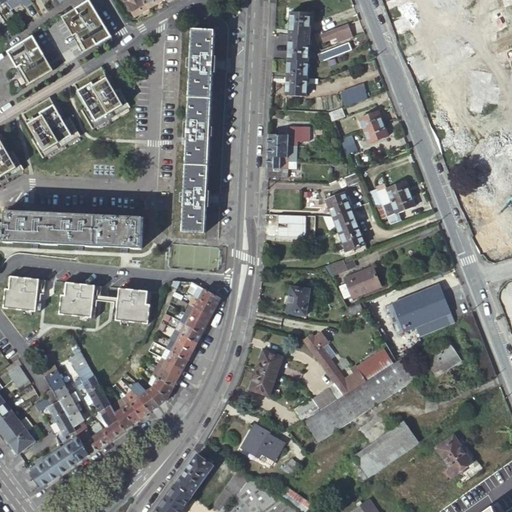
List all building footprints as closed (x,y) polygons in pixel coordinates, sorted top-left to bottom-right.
[(2,0),(5,3),(6,3),(11,10),(22,3),(25,8),(31,3),(29,0),(2,0)] [(112,36),(90,0),(61,18),(83,54),(112,36)] [(134,18),(150,9),(144,0),(124,0),(126,2),(125,3),(134,18)] [(144,0),(150,9),(163,2),(161,0),(144,0)] [(413,42),(428,37),(413,0),(388,0),(386,1),(393,20),(391,21),(397,36),(409,31),(413,42)] [(469,21),(475,7),(462,2),(462,0),(446,0),(442,12),(437,10),(433,21),(454,30),(460,17),(469,21)] [(501,7),(486,12),(490,24),(478,27),(483,44),(492,41),(498,60),(506,57),(509,70),(511,68),(511,35),(510,36),(501,7)] [(291,13),(290,35),(310,37),(311,14),(291,13)] [(350,32),(348,25),(321,35),(324,42),(350,32)] [(214,30),(191,29),(190,58),(188,58),(187,66),(189,67),(190,67),(187,126),(185,126),(184,133),(186,133),(184,192),(181,193),(181,201),(183,202),(182,232),(205,233),(206,207),(209,206),(210,191),(207,190),(213,72),(216,71),(216,56),(213,55),(214,30)] [(290,35),(288,60),(308,62),(310,37),(290,35)] [(54,71),(32,36),(7,52),(28,86),(54,71)] [(405,56),(419,84),(476,56),(468,41),(456,48),(450,37),(436,44),(443,57),(433,63),(429,55),(416,61),(412,53),(405,56)] [(321,62),(335,56),(332,49),(318,55),(321,62)] [(128,50),(118,56),(125,68),(135,63),(128,50)] [(287,78),(307,79),(308,62),(288,60),(287,78)] [(82,111),(93,130),(131,107),(119,89),(115,91),(101,67),(86,77),(86,78),(76,84),(75,83),(74,84),(88,107),(82,111)] [(473,69),(466,110),(482,113),(485,100),(498,103),(501,87),(490,85),(493,73),(473,69)] [(307,97),(307,79),(287,78),(286,96),(307,97)] [(362,86),(340,94),(345,107),(367,99),(362,86)] [(458,154),(473,147),(444,87),(423,98),(425,102),(432,99),(437,110),(430,114),(437,129),(447,124),(452,134),(438,141),(442,150),(454,145),(458,154)] [(32,140),(43,159),(81,136),(70,118),(64,121),(50,98),(49,98),(50,100),(39,106),(38,105),(22,114),(36,138),(32,140)] [(342,109),(329,114),(332,123),(345,118),(342,109)] [(365,131),(382,125),(377,112),(360,119),(365,131)] [(387,137),(382,125),(365,131),(370,144),(387,137)] [(288,136),(269,135),(268,146),(288,147),(289,142),(297,142),(297,137),(305,137),(305,128),(289,128),(288,136)] [(500,147),(487,140),(474,161),(484,167),(488,159),(503,168),(501,171),(511,177),(511,138),(507,135),(500,147)] [(351,136),(340,141),(346,155),(357,151),(351,136)] [(0,183),(24,170),(13,150),(9,153),(0,137),(0,183)] [(288,156),(288,147),(268,146),(268,156),(288,157),(288,156)] [(268,156),(267,178),(286,179),(287,169),(296,170),(296,162),(288,162),(288,157),(268,156)] [(357,175),(345,179),(347,187),(360,182),(357,175)] [(369,196),(374,209),(377,208),(381,206),(409,196),(404,183),(369,196)] [(481,193),(461,203),(468,217),(488,208),(481,193)] [(326,201),(333,219),(351,212),(344,194),(326,201)] [(414,208),(409,196),(381,206),(386,219),(389,228),(401,223),(398,215),(414,208)] [(381,206),(377,208),(381,221),(386,219),(381,206)] [(142,218),(5,211),(5,224),(0,223),(0,239),(3,240),(4,242),(141,248),(142,218)] [(351,212),(333,219),(337,230),(355,223),(351,212)] [(474,238),(480,252),(492,246),(497,256),(511,249),(511,237),(505,241),(494,213),(479,220),(484,233),(474,238)] [(355,223),(337,230),(346,253),(364,246),(355,223)] [(347,272),(343,260),(328,266),(333,277),(347,272)] [(328,266),(323,268),(329,278),(333,277),(328,266)] [(343,279),(345,284),(350,297),(351,300),(380,288),(372,268),(343,279)] [(38,279),(8,276),(4,308),(40,312),(41,302),(35,301),(36,294),(45,295),(47,280),(38,279)] [(88,285),(63,283),(60,315),(96,318),(97,301),(101,301),(101,297),(102,287),(88,285)] [(201,298),(206,289),(192,283),(191,287),(199,291),(196,296),(201,298)] [(350,297),(345,284),(339,287),(343,300),(350,297)] [(439,284),(386,306),(398,335),(415,328),(418,337),(454,322),(450,313),(439,284)] [(212,285),(210,290),(216,293),(219,289),(212,285)] [(291,287),(287,314),(307,317),(311,290),(291,287)] [(149,324),(152,292),(145,291),(120,288),(119,298),(115,298),(115,302),(113,320),(149,324)] [(221,297),(206,289),(201,298),(217,307),(221,297)] [(201,298),(196,296),(191,305),(192,305),(196,307),(201,298)] [(212,315),(217,307),(201,298),(196,307),(212,315)] [(196,307),(192,305),(187,313),(191,316),(196,307)] [(207,324),(212,315),(196,307),(191,316),(207,324)] [(495,377),(470,313),(458,321),(481,383),(495,377)] [(203,332),(207,324),(191,316),(187,324),(203,332)] [(182,333),(187,324),(181,321),(176,330),(177,330),(182,333)] [(198,342),(203,332),(187,324),(182,333),(198,342)] [(193,352),(198,342),(182,333),(180,336),(176,343),(193,352)] [(311,335),(303,341),(335,385),(344,397),(351,392),(342,379),(321,349),(329,343),(321,333),(313,339),(311,335)] [(175,334),(172,340),(176,343),(180,336),(175,334)] [(176,343),(172,340),(167,349),(167,350),(172,352),(176,343)] [(188,361),(193,352),(176,343),(172,352),(188,361)] [(450,345),(426,360),(437,376),(446,370),(445,368),(459,358),(450,345)] [(167,350),(163,359),(167,361),(172,352),(167,350)] [(261,358),(256,370),(276,377),(284,358),(263,350),(259,357),(261,358)] [(167,361),(183,370),(188,361),(172,352),(167,361)] [(391,365),(382,352),(352,371),(362,385),(391,365)] [(89,368),(81,353),(69,359),(78,374),(89,368)] [(362,385),(351,392),(344,397),(337,401),(321,412),(303,424),(317,446),(413,381),(418,378),(404,357),(395,362),(391,365),(362,385)] [(163,359),(158,367),(162,370),(167,361),(163,359)] [(162,370),(178,378),(183,370),(167,361),(162,370)] [(55,364),(43,371),(46,376),(58,370),(55,364)] [(26,375),(20,367),(10,375),(15,381),(26,375)] [(162,370),(158,367),(154,376),(161,380),(174,387),(178,378),(162,370)] [(78,374),(81,379),(92,373),(89,368),(78,374)] [(46,376),(51,385),(62,378),(58,370),(46,376)] [(276,377),(256,370),(252,382),(250,382),(247,389),(268,397),(276,377)] [(78,388),(80,387),(84,385),(85,388),(88,393),(100,386),(99,385),(92,373),(81,379),(76,382),(78,388)] [(32,383),(26,375),(15,381),(22,391),(32,383)] [(153,387),(166,400),(174,387),(161,380),(154,376),(150,383),(153,387)] [(51,385),(53,389),(55,392),(67,386),(62,378),(51,385)] [(344,397),(335,385),(329,389),(337,401),(344,397)] [(55,392),(59,400),(71,394),(67,386),(55,392)] [(100,386),(88,393),(99,412),(111,405),(104,394),(100,386)] [(147,391),(159,405),(166,400),(153,387),(147,391)] [(151,411),(159,405),(147,391),(143,388),(135,393),(138,397),(139,396),(151,411)] [(53,389),(46,393),(53,405),(60,401),(59,400),(55,392),(53,389)] [(321,412),(337,401),(329,389),(313,400),(321,412)] [(77,404),(82,401),(76,391),(71,394),(77,404)] [(126,397),(142,417),(151,411),(139,396),(138,397),(133,392),(126,397)] [(59,400),(60,401),(65,410),(77,404),(71,394),(59,400)] [(119,402),(133,423),(142,417),(126,397),(119,402)] [(48,399),(36,406),(38,409),(40,412),(48,408),(52,406),(48,399)] [(313,400),(312,399),(294,411),(303,424),(321,412),(313,400)] [(0,405),(0,420),(13,411),(6,401),(0,405)] [(69,436),(76,431),(69,418),(65,410),(60,401),(53,405),(52,406),(48,408),(63,435),(69,436)] [(119,420),(125,429),(133,423),(119,402),(112,407),(114,412),(119,420)] [(77,404),(65,410),(69,418),(81,412),(77,404)] [(102,418),(114,412),(112,407),(111,405),(99,412),(102,418)] [(13,411),(0,420),(0,430),(3,435),(21,421),(13,411)] [(69,418),(76,431),(85,425),(83,421),(85,420),(81,412),(69,418)] [(99,412),(93,414),(98,420),(105,428),(107,427),(102,418),(99,412)] [(107,427),(119,420),(114,412),(102,418),(107,427)] [(114,437),(125,429),(119,420),(107,427),(105,428),(114,437)] [(21,421),(3,435),(11,445),(28,431),(21,421)] [(94,436),(101,446),(111,439),(103,430),(102,430),(98,424),(93,427),(94,429),(89,433),(92,437),(94,436)] [(76,431),(78,435),(79,436),(80,439),(89,454),(101,446),(94,436),(92,437),(89,433),(85,425),(76,431)] [(111,439),(114,437),(105,428),(103,430),(111,439)] [(254,428),(242,448),(258,458),(260,455),(272,462),(283,445),(267,436),(269,433),(262,429),(261,432),(254,428)] [(36,441),(28,431),(11,445),(19,455),(36,441)] [(369,480),(410,451),(396,431),(355,459),(369,480)] [(64,446),(67,448),(68,447),(80,439),(79,436),(64,446)] [(453,438),(436,449),(449,468),(444,471),(450,479),(471,464),(465,455),(453,438)] [(68,447),(78,462),(89,454),(80,439),(68,447)] [(59,454),(29,474),(40,488),(78,462),(68,447),(67,448),(59,454)] [(27,472),(29,474),(59,454),(57,451),(27,472)] [(471,464),(450,479),(455,487),(477,472),(481,469),(469,452),(465,455),(471,464)] [(215,466),(198,454),(176,485),(192,497),(215,466)] [(359,486),(369,480),(355,459),(345,466),(359,486)] [(223,490),(233,497),(247,478),(236,471),(223,490)] [(297,511),(274,495),(248,476),(247,478),(233,497),(222,511),(297,511)] [(181,511),(192,497),(176,485),(156,511),(181,511)] [(222,490),(209,508),(213,511),(220,511),(232,497),(222,490)] [(376,511),(369,501),(352,511),(376,511)]
